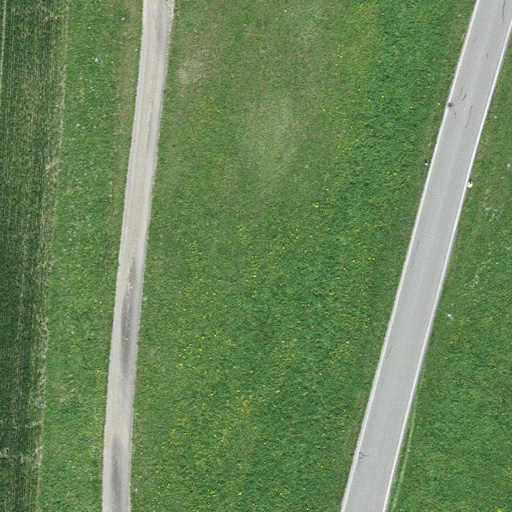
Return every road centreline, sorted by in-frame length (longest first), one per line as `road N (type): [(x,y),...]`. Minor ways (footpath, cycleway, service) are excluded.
road 1 (tertiary): [(369,511),(508,0)]
road 2 (track): [(174,0),(140,511)]
